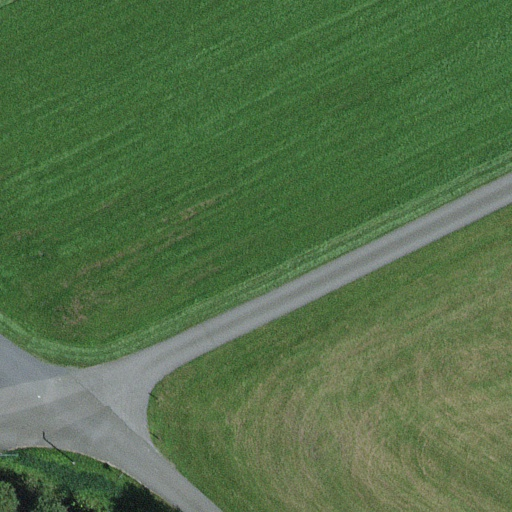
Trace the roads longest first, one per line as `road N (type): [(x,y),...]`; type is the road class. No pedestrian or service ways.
road 1 (unclassified): [(73,408),(511,189)]
road 2 (unclassified): [(201,511),(73,408)]
